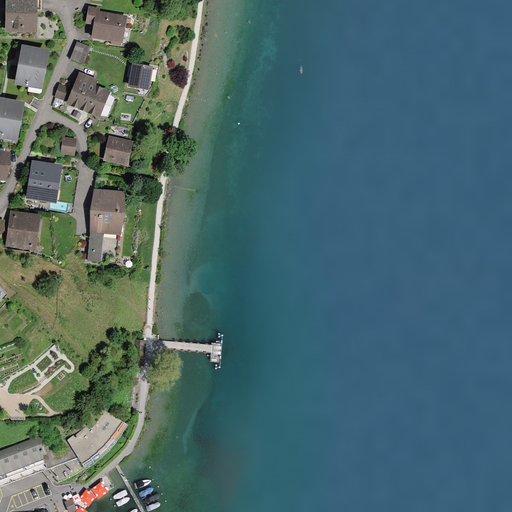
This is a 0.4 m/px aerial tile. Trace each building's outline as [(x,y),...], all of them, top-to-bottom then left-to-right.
[(36,32),(36,0),(3,0),(4,32),(36,32)] [(124,43),(129,15),(100,11),(101,7),(90,5),(87,23),(95,24),(93,38),(124,43)] [(84,64),(91,46),(78,41),(71,59),(84,64)] [(41,90),(48,50),(20,45),(13,84),(41,90)] [(151,90),(155,66),(133,62),(129,87),(151,90)] [(102,117),(112,91),(96,85),(99,79),(80,72),(68,104),(102,117)] [(69,86),(60,83),(54,96),(63,100),(69,86)] [(0,139),(16,142),(23,102),(0,97),(0,139)] [(128,166),(133,140),(108,134),(102,160),(128,166)] [(75,155),(78,138),(63,136),(61,153),(75,155)] [(0,179),(5,181),(11,152),(0,149),(0,179)] [(56,204),(63,165),(31,160),(24,199),(56,204)] [(123,235),(127,191),(95,188),(88,260),(117,263),(120,235),(123,235)] [(35,251),(40,214),(9,210),(4,247),(35,251)] [(125,421),(101,405),(95,415),(91,421),(87,426),(81,431),(74,435),(72,432),(66,437),(83,465),(91,460),(100,453),(103,450),(108,445),(113,439),(116,435),(119,430),(125,421)] [(38,434),(0,448),(0,476),(43,460),(48,458),(42,443),(38,434)] [(83,465),(66,437),(52,442),(51,440),(42,443),(48,458),(43,460),(46,469),(56,480),(66,475),(75,471),(83,465)] [(67,511),(72,510),(68,499),(62,501),(65,509),(66,508),(67,511)]
